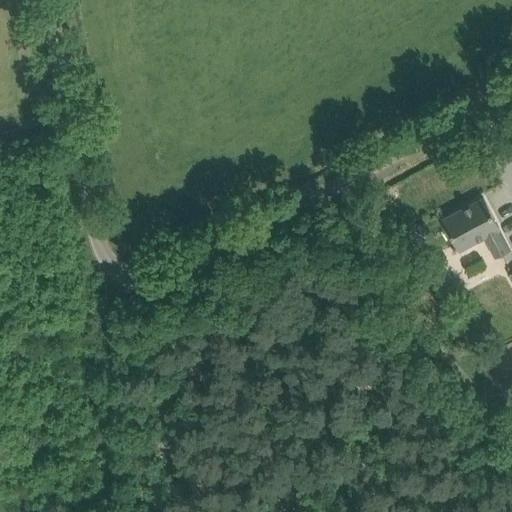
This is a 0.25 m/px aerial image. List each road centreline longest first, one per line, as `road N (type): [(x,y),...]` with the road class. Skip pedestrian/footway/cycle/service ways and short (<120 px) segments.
road 1 (unclassified): [(47,0),(95,234),(130,278),(179,270),(511,93)]
road 2 (track): [(344,185),(420,324),(511,430)]
